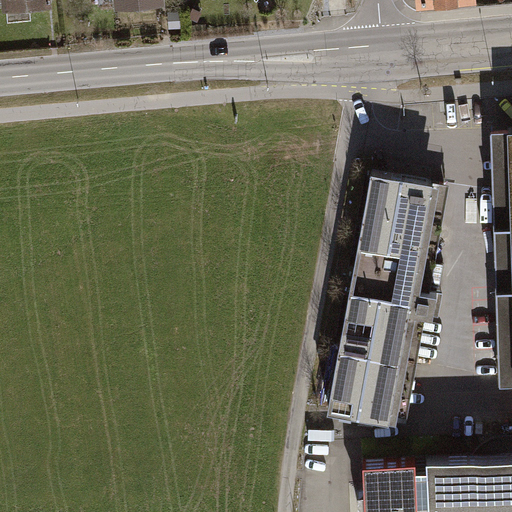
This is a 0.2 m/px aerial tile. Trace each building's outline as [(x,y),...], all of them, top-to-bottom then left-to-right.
[(53,0),(0,0),(2,17),(55,12),(53,0)] [(112,0),(114,13),(165,8),(164,0),(112,0)] [(415,0),(417,11),(481,5),(481,0),(415,0)] [(199,12),(190,8),(184,21),(193,26),(199,12)] [(511,121),(493,122),(504,376),(511,375),(511,121)] [(435,193),(361,181),(320,417),(394,430),(413,317),(430,320),(435,289),(419,286),(435,193)] [(511,511),(511,457),(350,465),(351,511),(511,511)]
